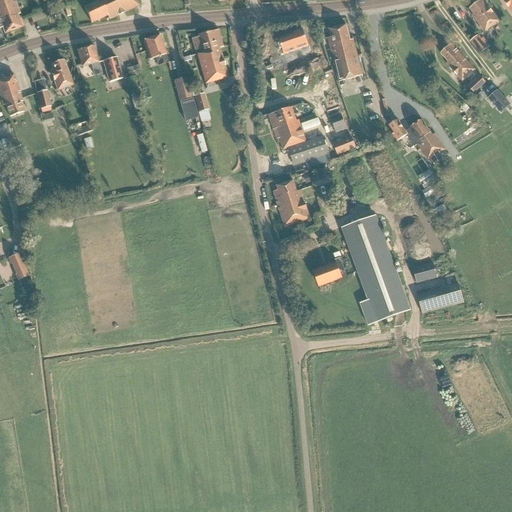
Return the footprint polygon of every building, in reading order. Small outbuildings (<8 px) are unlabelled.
[(11,0),(0,0),(0,28),(2,27),(5,34),(22,28),(17,15),(20,14),(15,2),(13,2),(11,0)] [(91,24),(107,16),(109,20),(139,6),(136,0),(94,0),(95,2),(84,8),(91,24)] [(482,0),(480,0),(469,9),(474,14),(472,16),(485,32),(499,21),(482,0)] [(511,0),(502,0),(511,12),(511,0)] [(350,41),(346,26),(329,30),(331,38),(328,39),(339,82),(363,76),(353,40),(350,41)] [(223,48),(218,30),(197,35),(202,53),(196,55),(204,84),(227,78),(219,49),(223,48)] [(303,31),(291,35),(296,51),(308,47),(303,31)] [(291,35),(279,39),(285,55),(296,51),(291,35)] [(480,54),(488,48),(478,35),(470,42),(480,54)] [(160,36),(143,41),(149,60),(155,58),(157,66),(167,63),(165,55),(166,55),(160,36)] [(456,75),(462,82),(475,70),(451,44),(440,54),(448,63),(447,64),(457,74),(456,75)] [(93,46),(77,51),(82,68),(91,65),(94,76),(101,74),(98,63),(93,46)] [(116,58),(103,62),(109,83),(122,79),(116,58)] [(72,85),(65,66),(63,60),(51,64),(53,70),(50,71),(57,91),(72,85)] [(22,101),(13,75),(0,79),(0,98),(3,106),(5,105),(9,117),(23,112),(20,102),(22,101)] [(192,99),(186,78),(173,81),(179,102),(192,99)] [(50,107),(43,79),(33,82),(42,113),(51,111),(49,107),(50,107)] [(482,79),(470,90),(475,95),(487,84),(482,79)] [(497,91),(489,99),(502,113),(510,105),(505,99),(502,96),(497,91)] [(207,110),(203,94),(193,97),(197,112),(207,110)] [(180,102),(183,112),(196,109),(193,99),(180,102)] [(292,108),(268,116),(277,141),(279,140),(283,152),(288,150),(294,167),(329,155),(323,138),(307,143),(300,121),(297,122),(292,108)] [(491,108),(482,115),(491,128),(500,121),(491,108)] [(209,120),(207,110),(198,113),(200,122),(209,120)] [(44,122),(53,120),(52,114),(42,116),(44,122)] [(412,126),(412,127),(410,128),(411,128),(405,133),(397,122),(390,127),(395,134),(393,136),(397,142),(406,136),(414,146),(417,144),(428,159),(430,157),(434,163),(438,160),(434,154),(438,151),(440,153),(445,150),(434,134),(432,136),(422,120),(416,124),(415,124),(414,124),(413,125),(412,126)] [(346,129),(344,121),(333,125),(335,133),(346,129)] [(91,131),(89,125),(75,130),(78,136),(91,131)] [(353,140),(352,137),(333,145),(338,156),(359,147),(356,138),(353,140)] [(431,184),(435,183),(425,161),(412,166),(423,191),(426,199),(436,195),(431,184)] [(331,182),(327,170),(312,174),(315,186),(331,182)] [(285,227),(310,219),(301,191),(297,192),(293,181),(277,186),(278,191),(274,192),(285,227)] [(25,194),(33,191),(30,185),(22,188),(25,194)] [(408,311),(374,218),(343,229),(369,301),(360,304),(367,326),(408,311)] [(18,254),(8,258),(17,281),(28,276),(18,254)] [(336,264),(314,272),(319,287),(347,277),(340,258),(335,260),(336,264)] [(417,283),(437,278),(433,263),(413,268),(417,283)] [(464,304),(459,285),(417,297),(422,315),(464,304)]
